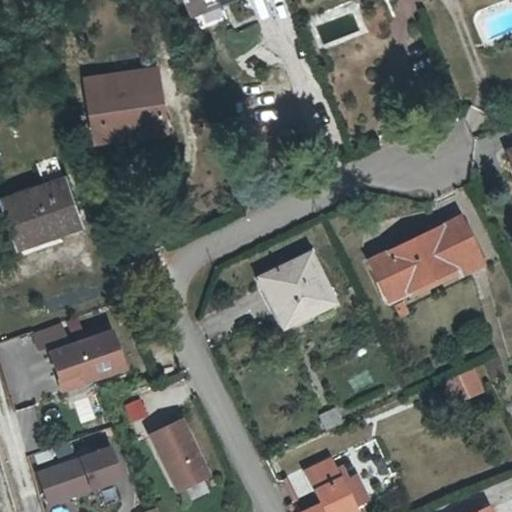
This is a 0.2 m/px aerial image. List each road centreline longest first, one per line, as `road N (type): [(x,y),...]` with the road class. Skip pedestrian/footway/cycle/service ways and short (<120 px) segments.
road 1 (residential): [(270,511),(176,315),(172,284),(200,247),(381,162),(440,163)]
road 2 (residential): [(33,511),(0,395)]
